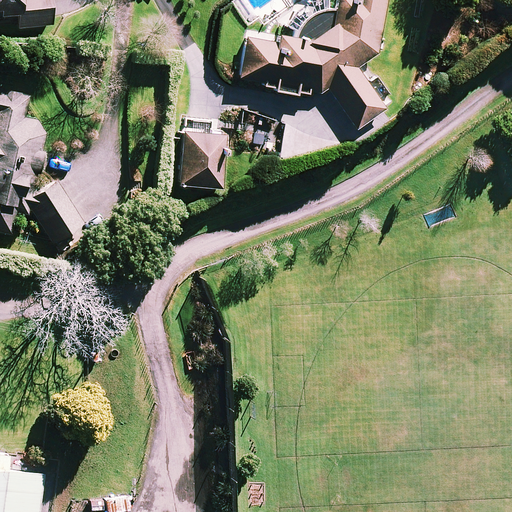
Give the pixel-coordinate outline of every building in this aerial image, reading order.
[(0,0),(0,21),(16,20),(16,29),(51,27),(49,0),(0,0)] [(292,40),(274,37),(273,43),(244,39),(238,81),(259,84),(258,90),(312,98),(325,89),(353,131),(380,113),(355,69),(376,55),(384,0),(334,0),(333,9),(329,9),(326,9),(322,9),(318,10),(315,11),(311,13),(308,15),(305,17),(302,20),(299,23),(297,26),(295,29),(294,33),(293,36),(292,40)] [(27,96),(0,91),(0,232),(10,234),(14,213),(33,216),(51,245),(81,226),(56,185),(37,193),(34,193),(44,134),(39,133),(41,123),(23,120),(27,96)] [(224,137),(183,134),(178,187),(220,191),(224,137)] [(6,456),(0,455),(0,511),(36,511),(40,476),(4,472),(6,456)]
